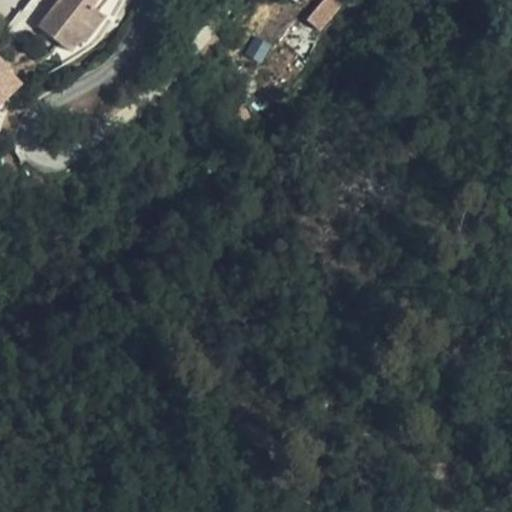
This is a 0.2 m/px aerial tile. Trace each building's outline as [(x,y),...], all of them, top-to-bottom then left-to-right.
[(59,0),(59,1),(63,4),(55,13),(51,10),(39,26),(60,43),(70,32),(81,41),(85,43),(106,16),(99,11),(93,7),(98,0),(59,0)] [(107,0),(98,0),(93,7),(99,11),(107,0)] [(63,4),(59,1),(51,10),(55,13),(63,4)] [(337,15),(325,5),(306,25),(319,35),(337,15)] [(81,41),(70,32),(60,43),(71,52),(81,41)] [(0,59),(0,97),(19,78),(0,59)]
